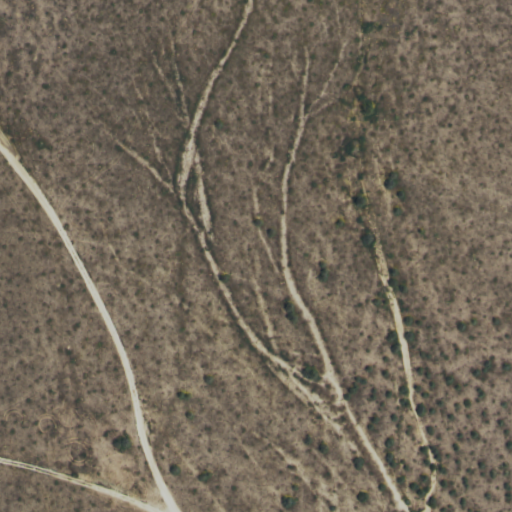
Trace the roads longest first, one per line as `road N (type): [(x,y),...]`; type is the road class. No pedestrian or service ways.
road 1 (track): [(175,511),(140,440),(105,314),(30,177),(0,142)]
road 2 (track): [(171,506),(0,460)]
